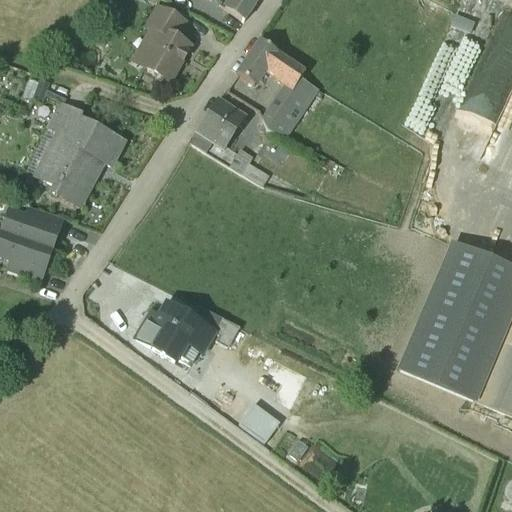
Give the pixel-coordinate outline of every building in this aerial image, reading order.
[(232,0),(225,12),(242,24),(258,0),(232,0)] [(183,28),(155,12),(145,29),(157,36),(158,35),(174,44),(183,28)] [(448,39),(479,56),(493,28),(462,12),(448,39)] [(174,44),(158,35),(157,36),(139,70),(167,86),(187,51),(174,44)] [(276,56),(257,44),(235,77),(253,89),(267,70),(276,56)] [(293,67),(276,56),(267,70),(283,81),(293,67)] [(420,107),(452,119),(458,102),(458,101),(466,80),(450,74),(451,71),(436,65),(420,107)] [(303,75),(293,67),(283,81),(294,89),(279,113),(303,125),(322,96),(298,81),(303,75)] [(511,97),(492,87),(460,147),(482,159),(511,101),(511,97)] [(243,122),(216,103),(194,136),(195,137),(210,146),(222,154),(243,122)] [(80,118),(62,108),(48,133),(55,137),(63,141),(72,123),(76,125),(78,123),(80,118)] [(290,145),(303,125),(279,113),(265,133),(290,145)] [(107,138),(78,123),(76,125),(72,123),(63,141),(55,137),(32,180),(53,191),(50,198),(76,212),(101,166),(108,170),(120,148),(105,141),(107,138)] [(210,146),(195,137),(188,148),(203,157),(210,146)] [(237,150),(225,170),(259,189),(266,177),(245,165),(249,157),(237,150)] [(60,222),(28,211),(24,222),(24,223),(56,234),(56,233),(60,222)] [(56,234),(24,223),(24,222),(7,216),(0,237),(49,254),(56,234),(56,233),(56,234)] [(49,254),(0,237),(0,260),(10,264),(41,275),(42,275),(49,254)] [(473,406),(511,314),(511,272),(450,246),(396,374),(473,406)] [(10,264),(6,275),(37,286),(41,275),(10,264)] [(188,323),(165,309),(151,332),(144,328),(134,344),(173,367),(186,345),(201,354),(211,337),(188,323)] [(220,322),(196,310),(188,323),(211,337),(220,322)] [(511,314),(473,406),(511,422),(511,314)] [(226,323),(210,349),(231,362),(247,336),(226,323)] [(296,411),(290,425),(302,430),(308,416),(296,411)] [(338,477),(360,434),(339,423),(316,466),(338,477)]
